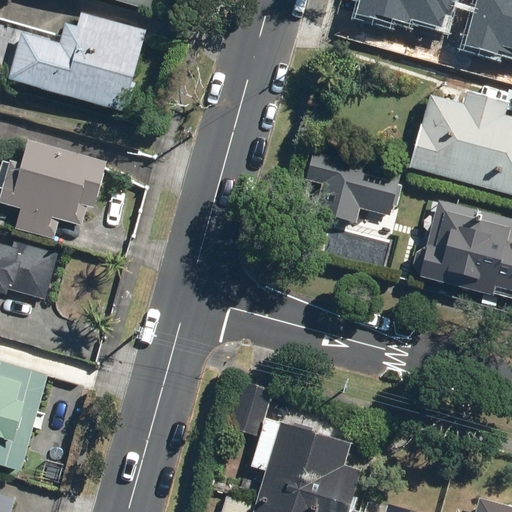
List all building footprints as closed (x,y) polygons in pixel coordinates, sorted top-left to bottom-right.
[(117,0),(155,10),(157,0),(117,0)] [(360,0),(357,12),(411,27),(414,19),(443,27),(446,16),(452,18),(456,0),(360,0)] [(511,0),(477,0),(466,41),(509,53),(511,45),(511,0)] [(0,76),(128,111),(149,31),(73,11),(65,38),(0,20),(0,76)] [(511,116),(429,94),(421,161),(511,188),(511,116)] [(105,164),(33,144),(16,205),(25,207),(18,230),(55,241),(62,218),(87,225),(105,164)] [(511,231),(425,207),(414,270),(511,296),(511,231)] [(54,258),(0,244),(0,290),(43,301),(54,258)] [(52,378),(0,363),(0,463),(26,471),(52,378)] [(357,445),(271,423),(251,511),(422,511),(358,485),(357,445)] [(511,511),(511,504),(480,496),(477,511),(511,511)] [(0,511),(14,511),(16,506),(0,501),(0,511)]
